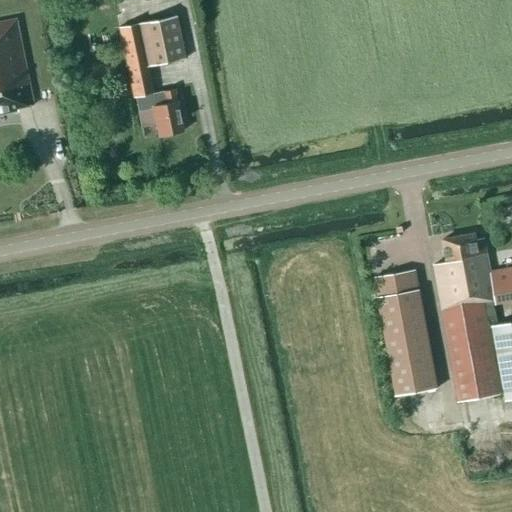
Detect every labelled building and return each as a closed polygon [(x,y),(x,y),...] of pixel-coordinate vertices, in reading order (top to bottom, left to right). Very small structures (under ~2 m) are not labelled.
[(133,98),(135,98),(138,112),(152,109),(157,137),(182,132),(174,90),(152,94),(147,67),(184,59),(175,16),(118,28),(133,98)] [(0,22),(0,114),(17,111),(16,109),(32,106),(15,20),(0,22)] [(495,302),(496,305),(511,302),(511,268),(490,272),(485,238),(476,240),(475,233),(443,240),(447,263),(433,265),(442,312),(458,404),(501,397),(484,304),(495,302)] [(435,387),(415,270),(373,277),(394,394),(435,387)] [(511,324),(492,328),(506,404),(511,402),(511,324)]
